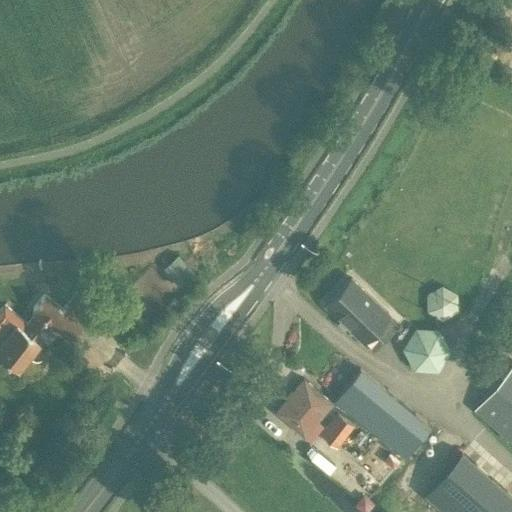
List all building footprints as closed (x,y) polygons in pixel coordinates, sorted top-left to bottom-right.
[(350,277),(325,305),(363,340),(372,330),(382,340),(397,323),(387,314),(389,312),(350,277)] [(0,306),(0,355),(17,370),(40,343),(37,341),(51,324),(70,339),(96,309),(76,292),(62,309),(44,294),(33,308),(37,312),(29,322),(4,302),(0,306)] [(439,327),(415,325),(401,347),(412,368),(436,369),(450,348),(439,327)] [(511,366),(474,409),(511,442),(511,366)] [(430,424),(360,368),(335,400),(404,456),(430,424)] [(305,436),(313,426),(334,402),(303,377),(275,411),(305,436)] [(337,411),(321,432),(320,433),(336,446),(354,425),(337,411)] [(443,511),(511,511),(511,496),(460,451),(423,494),(443,511)]
